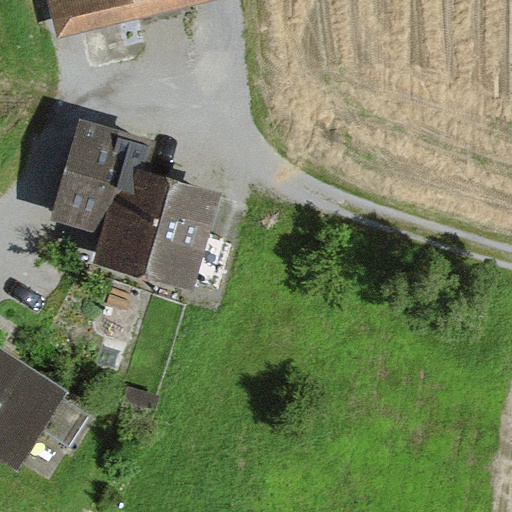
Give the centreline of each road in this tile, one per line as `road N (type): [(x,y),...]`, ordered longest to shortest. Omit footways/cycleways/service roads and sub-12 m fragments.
road 1 (track): [(511,251),(253,178),(82,86)]
road 2 (residential): [(0,213),(22,194),(82,86)]
